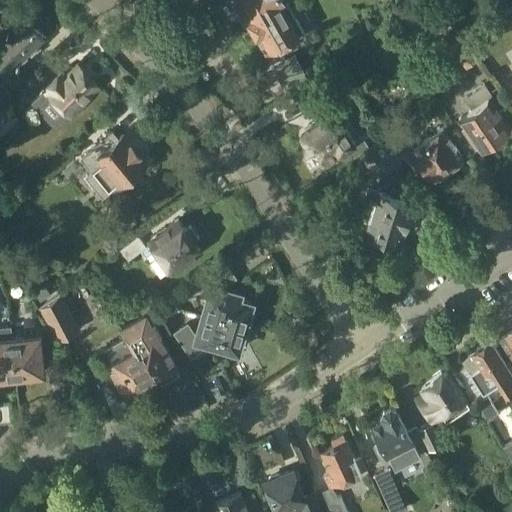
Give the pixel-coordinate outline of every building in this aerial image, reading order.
[(248,21),(256,34),(257,34),(266,50),(282,40),(285,46),(306,34),(286,0),(231,0),(244,23),(248,21)] [(504,0),(495,0),(483,8),(489,19),(508,6),(504,0)] [(12,20),(16,24),(0,39),(0,64),(9,74),(47,36),(36,25),(43,19),(28,4),(12,20)] [(447,37),(459,55),(471,48),(459,30),(447,37)] [(51,96),(64,110),(66,110),(72,116),(86,102),(84,99),(99,84),(78,61),(67,72),(63,68),(42,88),(47,93),(47,91),(50,94),(51,96)] [(0,85),(0,105),(13,92),(3,82),(0,85)] [(457,117),(478,147),(480,145),(485,148),(492,143),(491,138),(510,125),(491,97),(493,95),(485,83),(464,97),(471,107),(457,117)] [(7,106),(0,112),(0,138),(1,139),(20,119),(7,106)] [(312,141),(324,158),(339,150),(346,161),(369,145),(362,135),(356,138),(340,114),(337,109),(310,126),(304,131),(303,134),(303,137),(304,139),(305,140),(307,141),(310,141),(312,141)] [(463,156),(442,125),(414,145),(400,126),(385,136),(402,160),(407,157),(416,170),(424,164),(433,176),(442,170),(445,174),(456,166),(454,162),(463,156)] [(81,156),(92,169),(86,174),(103,194),(118,182),(119,183),(147,160),(140,151),(142,149),(142,147),(142,145),(141,142),(140,140),(138,139),(136,139),(131,139),(124,131),(118,136),(113,130),(81,156)] [(402,160),(385,136),(370,147),(386,171),(402,160)] [(368,225),(376,227),(373,234),(394,240),(396,233),(403,235),(413,202),(399,197),(401,191),(392,188),(390,194),(368,188),(363,204),(374,207),(368,225)] [(185,227),(178,218),(149,240),(171,269),(200,248),(194,239),(199,236),(190,223),(185,227)] [(138,234),(120,247),(128,259),(147,245),(138,234)] [(208,277),(212,283),(203,313),(250,326),(254,313),(249,312),(252,301),(239,297),(241,291),(226,287),(227,282),(235,276),(227,264),(208,277)] [(57,341),(80,328),(61,294),(38,307),(57,341)] [(150,378),(158,374),(160,377),(166,379),(176,373),(178,367),(176,364),(176,363),(153,322),(161,317),(157,310),(148,294),(136,301),(142,312),(120,325),(126,335),(150,378)] [(246,339),(250,326),(203,313),(197,335),(188,323),(176,331),(192,354),(204,346),(203,345),(210,341),(214,342),(234,348),(238,349),(242,338),(246,339)] [(511,317),(494,329),(511,356),(511,317)] [(39,330),(11,333),(11,334),(15,374),(44,371),(39,330)] [(11,334),(11,333),(0,334),(0,375),(15,374),(11,334)] [(126,335),(100,350),(125,393),(150,378),(126,335)] [(488,394),(476,401),(488,420),(501,413),(498,409),(508,403),(501,392),(504,390),(505,391),(511,386),(511,370),(491,339),(461,359),(483,392),(485,390),(488,394)] [(429,414),(434,420),(443,414),(448,422),(472,406),(466,398),(467,397),(448,369),(444,371),(442,369),(433,375),(435,377),(422,386),(437,408),(429,414)] [(383,415),(371,421),(382,441),(374,445),(381,458),(387,454),(387,456),(389,455),(395,468),(422,454),(415,441),(414,440),(422,436),(418,429),(417,426),(408,431),(395,406),(390,404),(384,408),(382,412),(383,415)] [(431,423),(418,429),(422,436),(429,450),(442,444),(431,423)] [(323,474),(312,479),(315,487),(322,505),(325,503),(328,511),(349,511),(341,494),(338,495),(333,485),(361,472),(368,469),(362,456),(355,459),(343,432),(331,438),(334,445),(322,450),(331,470),(323,474)] [(293,467),(265,479),(278,511),(325,511),(322,505),(315,487),(303,492),(293,467)] [(389,468),(374,475),(391,511),(399,511),(408,508),(403,498),(389,468)] [(249,511),(241,491),(215,502),(219,511),(249,511)]
